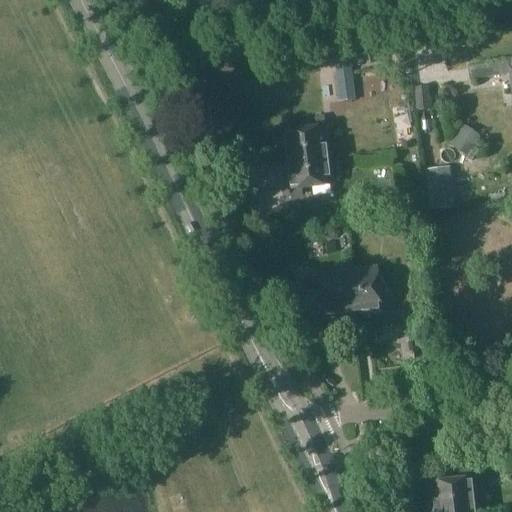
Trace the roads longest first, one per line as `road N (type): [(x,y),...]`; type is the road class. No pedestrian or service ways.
road 1 (secondary): [(301,427),(80,0)]
road 2 (residential): [(511,7),(143,64)]
road 3 (residential): [(301,427),(511,396)]
